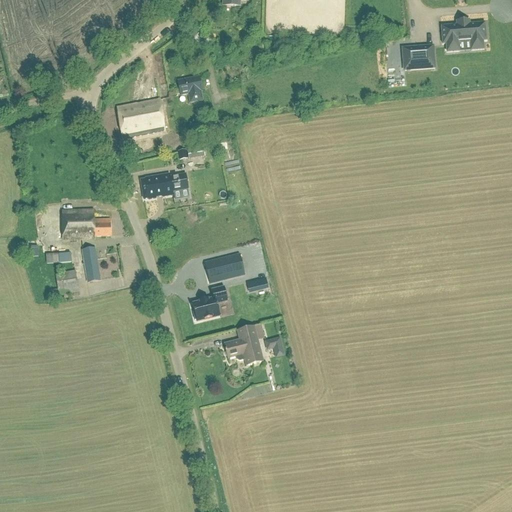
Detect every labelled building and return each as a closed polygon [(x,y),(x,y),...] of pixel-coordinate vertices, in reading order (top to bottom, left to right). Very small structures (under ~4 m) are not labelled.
[(486,42),(485,24),(473,25),(469,25),(457,26),(441,28),(442,46),(446,45),(447,53),(459,52),(459,44),(470,43),(471,51),(483,50),(483,42),(486,42)] [(414,59),(416,76),(444,74),(443,57),(414,59)] [(178,83),(181,97),(188,95),(190,104),(202,102),(200,93),(202,93),(199,79),(178,83)] [(123,141),(166,132),(160,101),(150,103),(137,105),(117,109),(119,121),(121,128),(123,141)] [(206,139),(229,132),(225,121),(202,128),(206,139)] [(205,158),(203,150),(187,152),(189,160),(205,158)] [(186,153),(178,155),(180,163),(188,162),(186,153)] [(188,190),(186,176),(170,179),(169,175),(145,180),(145,181),(140,181),(144,201),(148,200),(148,201),(156,200),(156,199),(161,198),(173,196),(172,192),(188,190)] [(111,221),(94,221),(94,211),(62,212),(63,242),(95,241),(95,238),(111,238),(111,221)] [(24,233),(24,241),(33,241),(33,232),(24,233)] [(22,258),(39,257),(38,247),(21,249),(22,258)] [(88,284),(100,283),(97,262),(95,249),(83,251),(86,274),(88,284)] [(71,263),(71,255),(59,256),(59,255),(46,255),(47,265),(59,264),(71,263)] [(204,264),(210,285),(245,277),(240,256),(204,264)] [(50,302),(80,297),(75,272),(73,272),(55,275),(58,290),(48,292),(50,302)] [(112,282),(111,272),(103,273),(104,283),(112,282)] [(246,284),(250,297),(268,292),(265,280),(246,284)] [(208,302),(207,300),(200,302),(200,303),(192,305),(194,314),(193,314),(195,322),(196,321),(196,323),(220,317),(218,308),(217,305),(227,302),(224,289),(211,292),(213,300),(208,302)] [(254,328),(258,341),(265,339),(261,327),(254,328)] [(240,342),(224,346),(226,351),(225,351),(225,353),(226,353),(228,360),(236,358),(237,363),(245,361),(246,368),(263,363),(258,341),(254,328),(237,333),(240,342)] [(279,340),(264,344),(266,354),(273,352),(275,361),(284,359),(279,340)]
